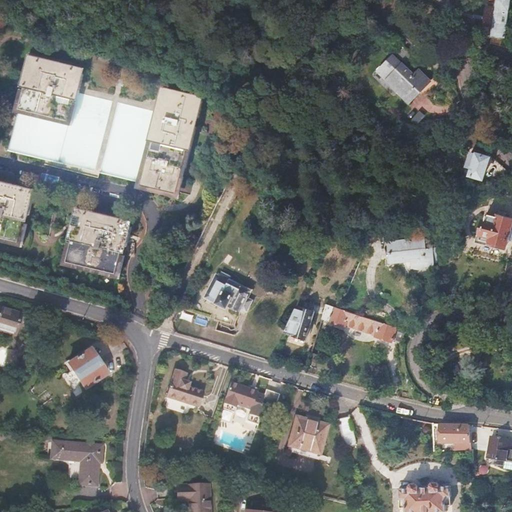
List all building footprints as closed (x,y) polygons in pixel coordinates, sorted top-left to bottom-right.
[(495,0),(490,44),(504,47),(507,26),(510,0),(495,0)] [(411,56),(407,50),(404,47),(402,48),(401,46),(399,49),(401,51),(398,53),(406,62),(411,56)] [(417,69),(413,74),(392,54),(377,68),(385,77),(385,79),(409,101),(429,81),(417,69)] [(82,68),(32,55),(9,149),(141,181),(141,183),(177,192),(201,97),(165,87),(159,110),(77,90),(82,68)] [(469,175),(481,179),(487,158),(470,153),(467,161),(470,162),(469,166),(472,167),(469,175)] [(31,190),(0,182),(0,236),(20,241),(31,190)] [(129,222),(78,210),(66,261),(117,273),(129,222)] [(506,246),(508,238),(511,239),(511,238),(511,227),(511,228),(511,222),(511,220),(487,213),(480,234),(492,237),(491,243),(506,246)] [(411,258),(412,265),(423,263),(426,266),(432,266),(432,262),(437,262),(435,248),(424,250),(422,238),(387,242),(390,261),(411,258)] [(226,306),(227,304),(239,309),(241,307),(247,310),(251,300),(245,297),(249,290),(229,279),(230,276),(220,272),(218,276),(216,276),(210,287),(221,293),(217,301),(226,306)] [(392,340),(397,327),(340,308),(325,304),(321,317),(345,325),(345,324),(375,334),(376,335),(392,340)] [(15,334),(22,313),(0,306),(0,326),(6,328),(5,331),(15,334)] [(296,306),(284,333),(293,335),(294,334),(305,337),(313,311),(296,306)] [(181,312),(180,319),(191,321),(192,315),(181,312)] [(223,346),(232,349),(235,339),(202,329),(199,338),(202,340),(223,346)] [(81,384),(79,386),(84,392),(86,390),(86,391),(107,376),(89,351),(68,366),(72,372),(81,384)] [(200,390),(184,384),(186,376),(180,374),(181,370),(171,366),(162,394),(195,405),(200,390)] [(73,390),(79,386),(81,384),(72,372),(64,379),(73,390)] [(257,425),(263,405),(273,408),(278,394),(265,389),(263,395),(256,393),(256,392),(229,383),(223,400),(221,409),(232,413),(235,404),(249,409),(245,421),(257,425)] [(42,403),(47,413),(59,407),(55,397),(42,403)] [(296,416),(288,445),(320,453),(328,424),(318,422),(317,423),(306,420),(306,419),(296,416)] [(452,423),(440,423),(441,441),(472,443),(470,424),(452,423)] [(511,460),(511,448),(508,448),(510,438),(488,436),(485,457),(491,457),(491,463),(505,465),(505,459),(511,460)] [(101,446),(52,442),(51,459),(79,461),(83,462),(81,485),(95,486),(97,463),(99,463),(101,446)] [(409,486),(399,487),(400,506),(406,506),(406,511),(415,511),(446,510),(446,505),(452,505),(451,485),(440,485),(440,483),(438,481),(434,481),(431,484),(431,486),(418,486),(418,484),(416,481),(412,481),(409,484),(409,486)] [(187,500),(187,511),(210,511),(208,482),(175,486),(177,501),(187,500)]
